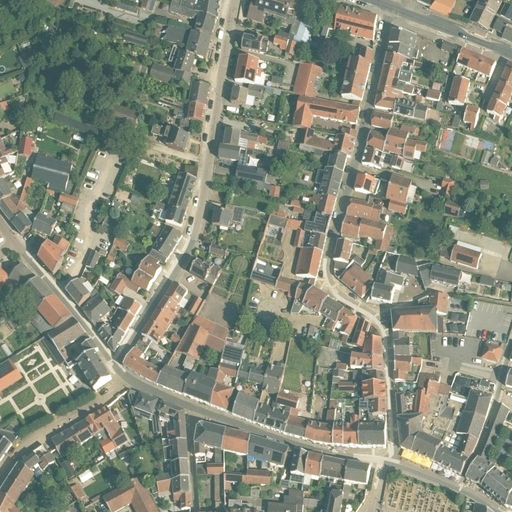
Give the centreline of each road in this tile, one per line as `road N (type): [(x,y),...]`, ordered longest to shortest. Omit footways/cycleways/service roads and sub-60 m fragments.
road 1 (residential): [(391,462),(384,329),(336,293),(327,275),(391,9)]
road 2 (residential): [(115,363),(192,239),(233,0)]
road 3 (residential): [(381,460),(302,446),(189,408)]
road 4 (residential): [(0,478),(22,447),(127,382)]
road 5 (residential): [(115,363),(15,241)]
road 6 (residential): [(459,487),(511,345)]
road 7 (secondary): [(511,55),(391,9)]
